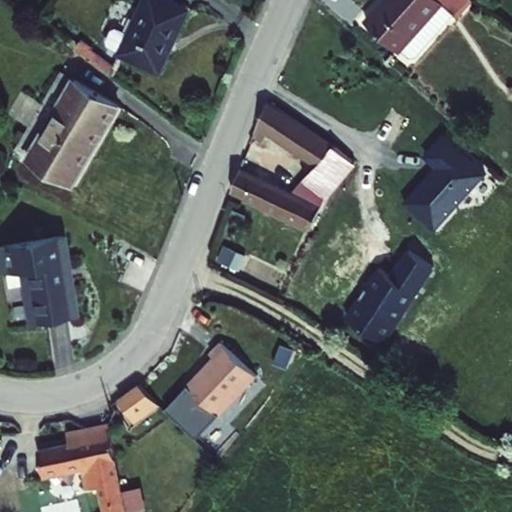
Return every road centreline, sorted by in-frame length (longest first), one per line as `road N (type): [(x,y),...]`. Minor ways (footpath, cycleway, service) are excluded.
road 1 (tertiary): [(290,0),(136,355),(74,391),(0,394)]
road 2 (track): [(511,455),(463,440),(288,318),(179,264)]
